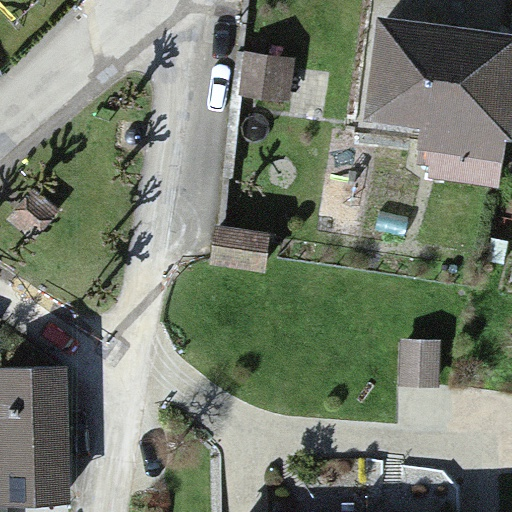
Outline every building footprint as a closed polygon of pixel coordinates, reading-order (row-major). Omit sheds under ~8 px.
[(510,56),(375,44),(367,136),(427,141),(425,168),(499,174),(510,56)] [(294,56),(243,50),(237,94),(289,101),(294,56)] [(30,189),(5,219),(33,243),(59,212),(30,189)] [(269,232),(215,225),(210,264),(264,271),(269,232)] [(401,357),(402,417),(437,416),(437,356),(401,357)] [(0,385),(0,501),(0,510),(60,507),(54,383),(0,385)]
